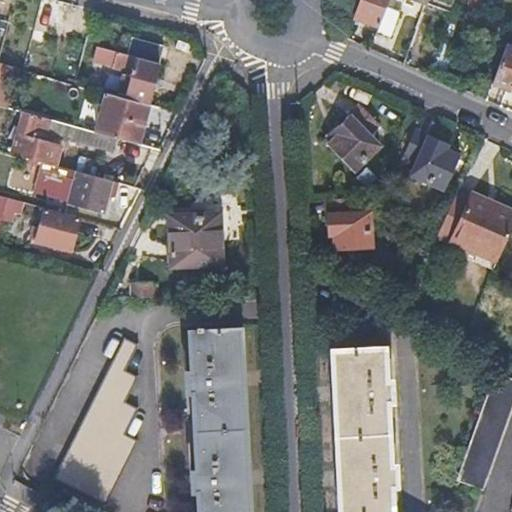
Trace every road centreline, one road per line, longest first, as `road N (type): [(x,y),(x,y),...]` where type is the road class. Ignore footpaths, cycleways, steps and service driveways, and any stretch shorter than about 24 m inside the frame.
road 1 (residential): [(295,511),(274,93),(283,44)]
road 2 (residential): [(249,36),(113,274)]
road 3 (residential): [(305,27),(511,129)]
